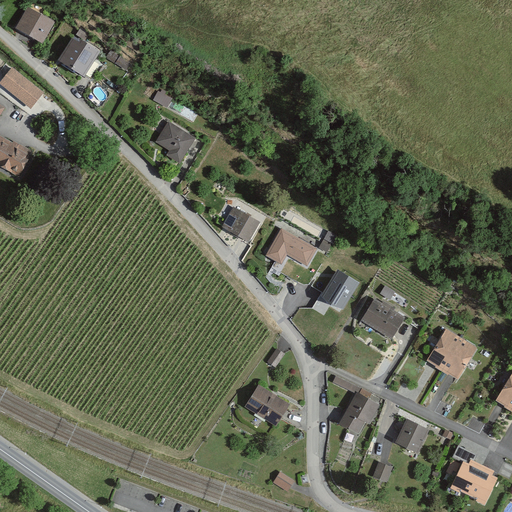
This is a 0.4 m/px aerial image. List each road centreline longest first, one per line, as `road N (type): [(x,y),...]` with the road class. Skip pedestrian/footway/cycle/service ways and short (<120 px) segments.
road 1 (residential): [(0,32),(191,216),(289,325),(311,362)]
road 2 (residential): [(311,362),(511,460)]
road 3 (residential): [(311,362),(316,482),(342,511)]
